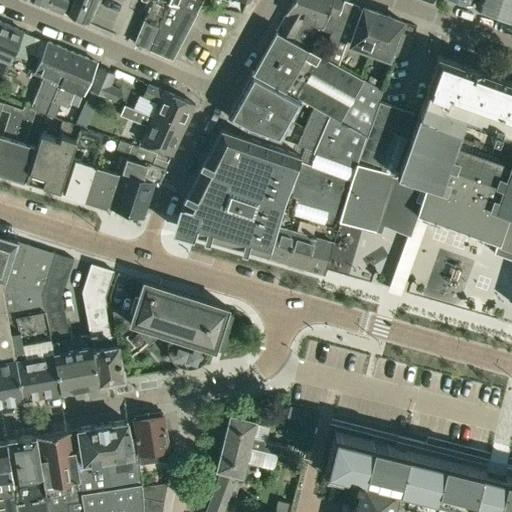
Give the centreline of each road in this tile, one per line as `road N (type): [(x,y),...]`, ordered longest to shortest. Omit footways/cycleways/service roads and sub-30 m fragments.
road 1 (unclassified): [(267,363),(201,388),(0,422)]
road 2 (residential): [(1,0),(217,90)]
road 3 (unclassified): [(511,364),(287,303)]
road 4 (residential): [(144,258),(217,90)]
road 5 (unclassified): [(144,258),(0,215)]
road 6 (unclassified): [(287,303),(144,258)]
road 7 (residential): [(511,42),(396,0)]
